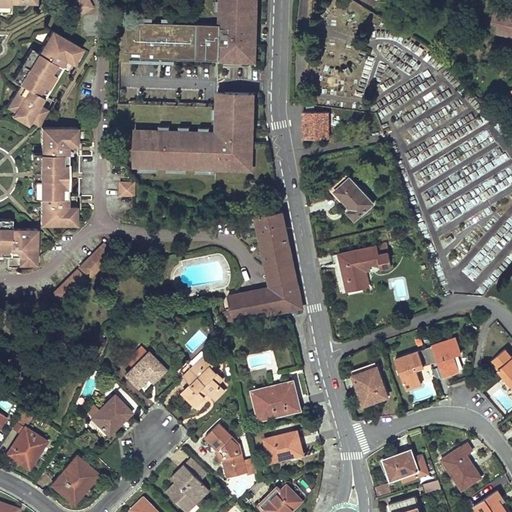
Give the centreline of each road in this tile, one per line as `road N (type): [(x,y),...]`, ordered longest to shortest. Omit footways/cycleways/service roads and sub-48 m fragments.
road 1 (residential): [(281,0),(278,111),(324,354)]
road 2 (residential): [(324,354),(469,300),(487,300),(511,326)]
road 3 (residential): [(348,443),(448,412),(485,428),(511,462)]
